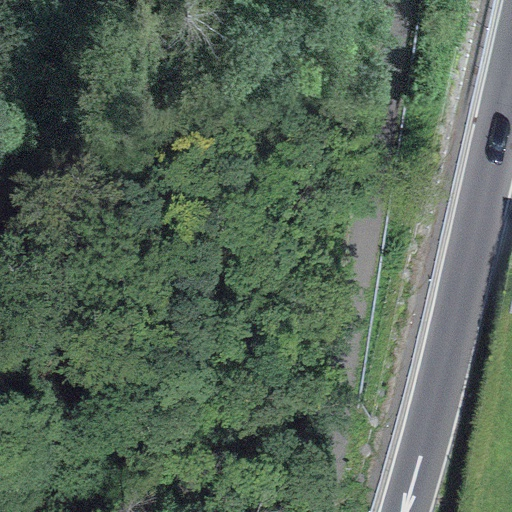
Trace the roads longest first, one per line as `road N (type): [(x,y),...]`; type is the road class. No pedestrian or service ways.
road 1 (track): [(327,511),(412,0)]
road 2 (motorway): [(511,25),(399,511)]
